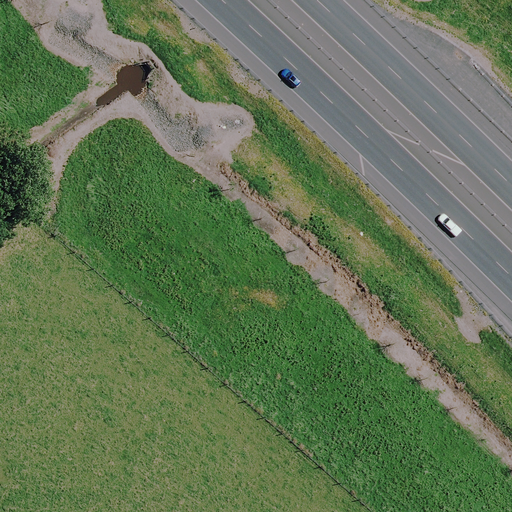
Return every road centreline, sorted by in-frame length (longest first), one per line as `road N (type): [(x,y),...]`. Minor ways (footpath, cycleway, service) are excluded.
road 1 (motorway): [(511,285),(216,0)]
road 2 (motorway): [(320,0),(511,183)]
